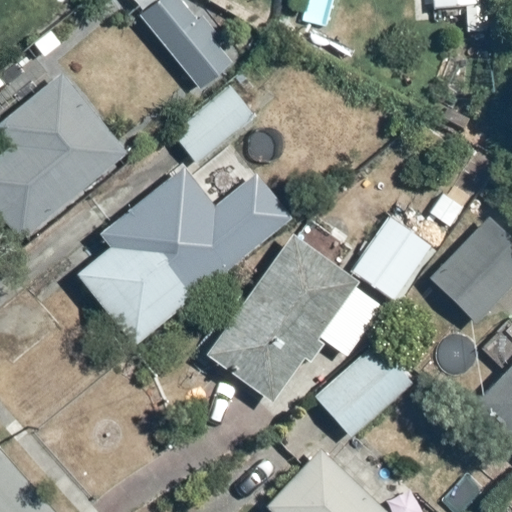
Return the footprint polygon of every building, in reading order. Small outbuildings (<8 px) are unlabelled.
[(126,0),(134,8),(126,16),(195,91),(235,54),(185,0),(126,0)] [(335,0),(305,0),(304,15),(334,18),(335,0)] [(486,0),(413,0),(414,8),(459,5),(462,50),(490,48),(486,0)] [(0,137),(8,148),(0,153),(0,228),(12,245),(125,160),(60,72),(0,116),(0,137)] [(228,79),(168,134),(197,166),(257,111),(228,79)] [(133,350),(291,221),(253,175),(213,210),(181,170),(96,239),(107,250),(73,277),(133,350)] [(381,214),(344,274),(398,308),(435,247),(381,214)] [(511,245),(481,217),(423,280),(474,328),(511,287),(511,245)] [(379,302),(284,241),(204,360),(271,404),(290,372),(305,381),(321,355),(341,366),(379,302)] [(497,369),(464,405),(511,448),(511,323),(507,319),(477,351),(497,369)] [(382,345),(309,398),(340,440),(413,388),(382,345)] [(375,511),(311,455),(261,511),(260,511),(375,511)]
